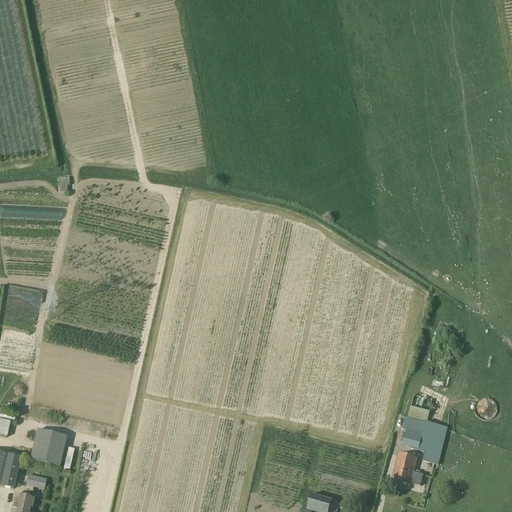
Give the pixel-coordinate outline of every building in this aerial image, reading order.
[(57,180),(59,193),(67,192),(66,186),(69,186),(69,179),(57,180)] [(429,414),(433,401),(414,396),(408,419),(405,418),(401,430),(406,432),(402,448),(425,454),(423,462),(438,467),(447,429),(426,424),(429,413),(429,414)] [(0,414),(0,419),(14,422),(15,417),(0,414)] [(36,431),(29,461),(60,468),(66,438),(36,431)] [(69,470),(74,450),(68,449),(64,469),(69,470)] [(10,456),(7,456),(0,454),(0,486),(13,490),(20,459),(14,457),(10,456)] [(417,460),(399,455),(392,481),(410,486),(410,485),(420,488),(423,476),(419,475),(419,473),(416,472),(416,474),(413,474),(417,460)] [(27,476),(25,487),(35,489),(37,478),(27,476)] [(28,511),(29,509),(32,510),(34,500),(15,496),(13,505),(11,511),(28,511)] [(337,511),(339,505),(332,502),(311,496),(306,511),(301,511),(300,511),(337,511)]
